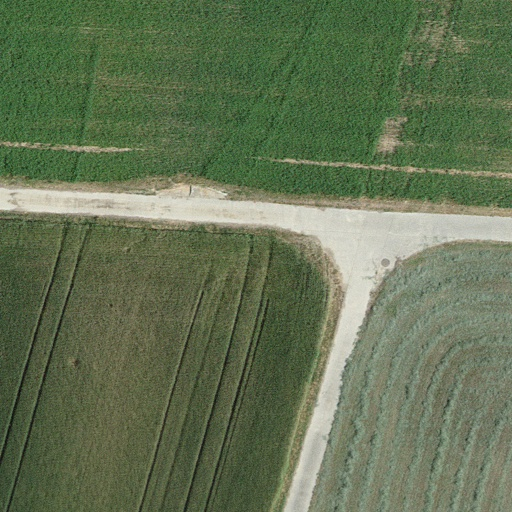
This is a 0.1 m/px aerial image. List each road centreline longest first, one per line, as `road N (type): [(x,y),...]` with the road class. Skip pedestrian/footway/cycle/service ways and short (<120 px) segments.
road 1 (track): [(298,511),(381,221),(511,229)]
road 2 (track): [(381,221),(0,197)]
